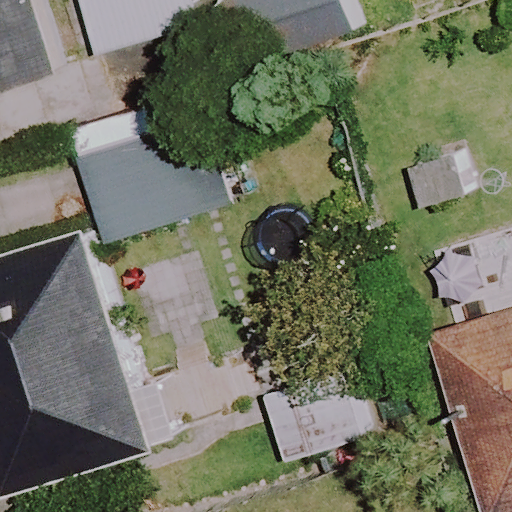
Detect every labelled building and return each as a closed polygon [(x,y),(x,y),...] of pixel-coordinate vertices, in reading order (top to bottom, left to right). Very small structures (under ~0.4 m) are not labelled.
[(0,0),(0,91),(63,74),(42,0),(0,0)] [(205,30),(197,0),(80,0),(96,59),(205,30)] [(210,221),(182,103),(70,130),(101,248),(210,221)] [(0,483),(3,495),(237,430),(218,364),(137,387),(91,222),(0,247),(0,483)] [(511,511),(511,312),(429,334),(449,437),(464,434),(479,511),(511,511)]
